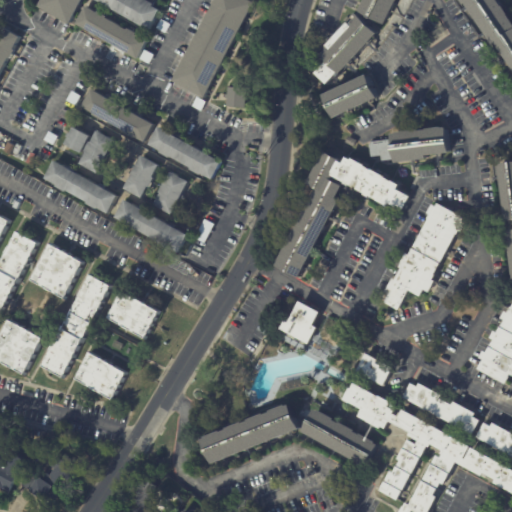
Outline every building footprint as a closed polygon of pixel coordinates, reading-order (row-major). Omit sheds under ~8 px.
[(80,0),(68,23),(37,6),(40,0),(80,0)] [(149,0),(151,1),(154,3),(153,5),(160,9),(150,29),(93,0),(149,0)] [(248,19),(204,99),(173,81),(217,0),(248,0),(256,4),(248,19)] [(399,0),(388,23),(361,9),(365,0),(399,0)] [(503,0),(511,13),(511,56),(503,43),(500,45),(473,3),(470,4),(467,0),(503,0)] [(138,59),(76,24),(85,6),(97,13),(98,11),(107,16),(105,18),(127,30),(128,28),(136,33),(136,34),(147,41),(138,59)] [(376,29),(381,33),(354,61),(356,63),(354,64),(352,63),(342,74),(340,72),(328,84),(317,73),(328,61),(320,53),(359,12),(376,29)] [(162,18),(171,23),(166,32),(157,27),(162,18)] [(451,35),(438,43),(433,34),(445,26),(451,35)] [(20,37),(14,49),(16,50),(11,58),(9,57),(0,74),(0,32),(3,27),(20,36),(20,37)] [(145,50),(154,55),(149,63),(140,59),(145,50)] [(371,74),(382,98),(337,119),(326,96),(371,74)] [(229,99),(227,98),(228,94),(229,94),(230,87),(248,89),(247,108),(228,106),(229,99)] [(154,125),(144,142),(134,136),(133,138),(124,132),(125,131),(104,119),(103,120),(94,115),(94,113),(82,106),(92,89),(154,125)] [(71,91),(80,96),(76,104),(67,99),(71,91)] [(197,96),(205,101),(201,110),(192,105),(197,96)] [(82,153),(66,144),(70,137),(69,136),(70,133),(72,133),(75,127),(91,136),(82,153)] [(160,127),(223,162),(213,179),(203,173),(202,174),(192,169),(193,168),(172,156),(171,157),(161,152),(162,150),(150,144),(160,127)] [(454,129),(457,153),(432,156),(433,159),(399,163),(399,158),(388,160),(387,154),(377,155),(375,141),(395,139),(395,135),(400,135),(400,134),(422,131),(423,132),(432,131),(431,129),(448,127),(448,129),(454,129)] [(82,163),(89,150),(87,149),(91,141),(93,141),(98,130),(116,140),(99,172),(82,163)] [(49,131),(58,136),(53,144),(44,139),(49,131)] [(352,137),(360,142),(357,149),(348,145),(352,137)] [(402,183),(407,186),(404,190),(419,198),(412,211),(405,207),(404,209),(397,205),(395,209),(392,208),(392,207),(384,202),(384,201),(377,197),(376,198),(370,195),(371,194),(362,190),(363,189),(355,185),(355,186),(350,183),(342,198),(345,200),(301,281),(278,268),(292,242),(291,242),(300,227),(304,219),(308,211),(309,211),(314,201),(314,200),(318,192),(319,193),(321,188),(311,183),(329,150),(346,159),(345,160),(348,162),(352,155),(357,158),(357,157),(372,164),(371,166),(377,170),(378,169),(392,177),(391,178),(399,182),(402,183)] [(157,174),(155,176),(157,178),(153,187),(151,186),(145,197),(127,188),(145,156),(162,165),(157,174)] [(57,161),(121,196),(112,213),(101,207),(100,208),(90,203),(91,202),(69,190),(69,191),(60,186),(60,185),(48,178),(57,161)] [(183,195),(174,214),(157,204),(163,193),(161,192),(166,183),(167,184),(173,172),(191,181),(183,195)] [(128,199),(190,235),(180,252),(170,246),(169,247),(160,241),(161,240),(140,228),(139,229),(130,224),(131,222),(119,215),(128,199)] [(459,243),(442,274),(443,274),(440,280),(442,281),(436,292),(431,289),(427,296),(416,290),(405,309),(392,302),(396,294),(392,291),(400,278),(402,279),(408,268),(406,266),(414,252),(417,254),(436,219),(436,218),(438,214),(436,212),(440,204),(444,206),(446,203),(476,219),(470,231),(466,230),(459,243)] [(0,213),(12,220),(0,243),(0,213)] [(205,220),(214,224),(205,242),(197,238),(205,220)] [(40,243),(0,317),(0,267),(19,232),(40,243)] [(88,263),(68,299),(35,280),(55,245),(88,263)] [(114,287),(63,377),(43,365),(94,275),(114,287)] [(161,311),(147,337),(111,317),(125,291),(161,311)] [(320,328),(311,343),(282,326),(287,318),(291,321),(303,300),(323,312),(316,325),(320,328)] [(511,379),(509,384),(482,369),(488,359),(485,357),(488,351),(491,352),(499,339),(495,338),(499,330),(503,332),(509,320),(506,318),(510,311),(511,311),(511,379)] [(12,365),(0,358),(0,343),(13,320),(46,338),(26,373),(12,365)] [(116,340),(125,344),(122,350),(113,345),(116,340)] [(311,352),(322,358),(328,347),(316,341),(311,352)] [(128,373),(113,399),(77,379),(91,353),(128,373)] [(387,387),(360,372),(370,354),(383,361),(381,364),(384,366),(386,363),(397,369),(387,387)] [(305,378),(307,385),(283,390),(282,383),(305,378)] [(511,511),(511,492),(459,464),(448,485),(445,483),(439,495),(441,497),(433,511),(403,511),(407,506),(408,507),(410,503),(414,505),(440,455),(443,457),(447,450),(435,444),(434,447),(431,446),(402,500),(384,490),(394,471),(397,473),(404,460),(401,459),(412,439),(421,444),(423,441),(412,435),(414,432),(393,421),(388,428),(385,426),(376,442),(380,445),(368,467),(303,432),(310,418),(304,415),(295,418),(299,429),(212,464),(200,440),(203,438),(203,437),(219,431),(220,432),(226,429),(225,428),(241,422),(242,423),(248,421),(247,419),(263,413),(264,414),(270,412),(270,411),(286,404),(286,406),(290,404),(293,413),(307,407),(313,411),(314,409),(318,411),(319,410),(334,418),(333,420),(340,423),(340,422),(356,430),(355,432),(361,435),(369,421),(360,416),(364,409),(351,402),(351,403),(344,399),(350,387),(352,388),(355,383),(381,397),(382,395),(401,406),(396,414),(402,417),(406,410),(511,467),(511,511)] [(424,384),(448,397),(446,400),(456,406),(458,402),(479,414),(478,417),(484,421),(476,435),(409,398),(411,394),(410,394),(416,383),(422,387),(424,384)] [(511,454),(480,437),(488,423),(494,426),(497,423),(511,431),(511,454)] [(43,438),(36,435),(39,429),(46,433),(43,438)] [(0,445),(6,449),(2,457),(12,462),(16,453),(30,461),(13,492),(7,488),(6,491),(0,487),(0,445)] [(32,493),(56,503),(74,463),(57,456),(49,473),(43,470),(32,493)] [(155,489),(143,508),(149,511),(122,511),(138,485),(140,486),(143,480),(155,487),(155,489)]
